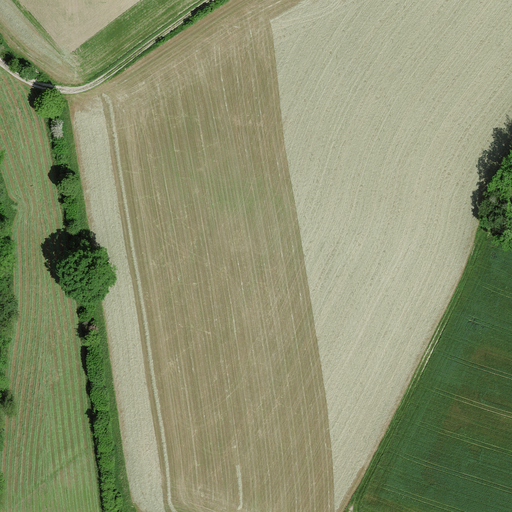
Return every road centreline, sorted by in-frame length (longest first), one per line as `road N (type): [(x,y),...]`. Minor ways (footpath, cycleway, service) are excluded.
road 1 (track): [(351,511),(483,238),(492,230),(511,234)]
road 2 (track): [(0,62),(38,85),(84,88),(211,0)]
